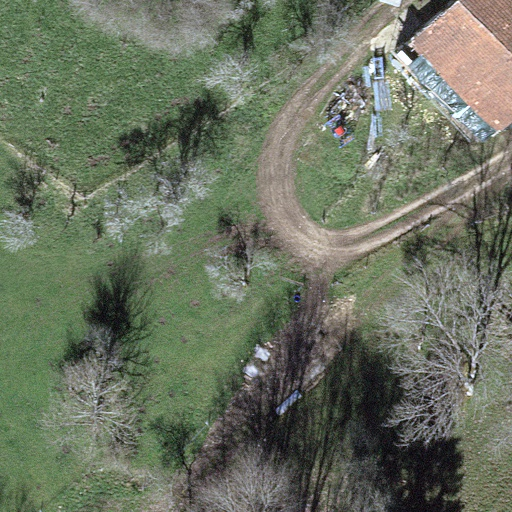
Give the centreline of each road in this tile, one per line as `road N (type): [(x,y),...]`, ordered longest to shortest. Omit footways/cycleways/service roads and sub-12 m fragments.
road 1 (track): [(179,511),(511,177)]
road 2 (track): [(261,423),(381,161),(380,114),(364,49)]
road 3 (track): [(413,0),(303,102),(278,153),(284,215),(309,240),(346,247)]
road 4 (track): [(269,285),(511,158)]
